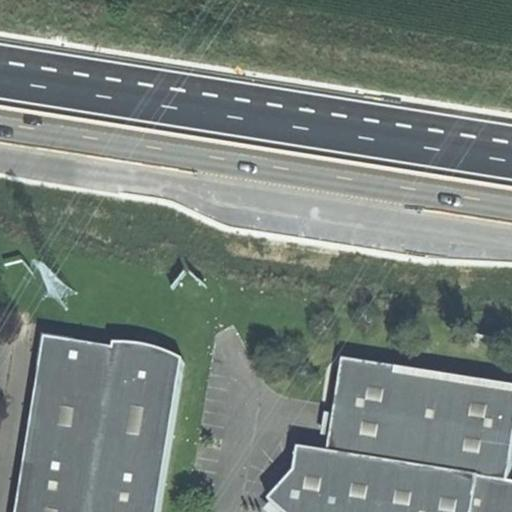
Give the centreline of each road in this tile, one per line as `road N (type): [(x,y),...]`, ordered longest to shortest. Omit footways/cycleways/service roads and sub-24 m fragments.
road 1 (trunk): [(0,129),(511,212)]
road 2 (trunk): [(511,161),(0,79)]
